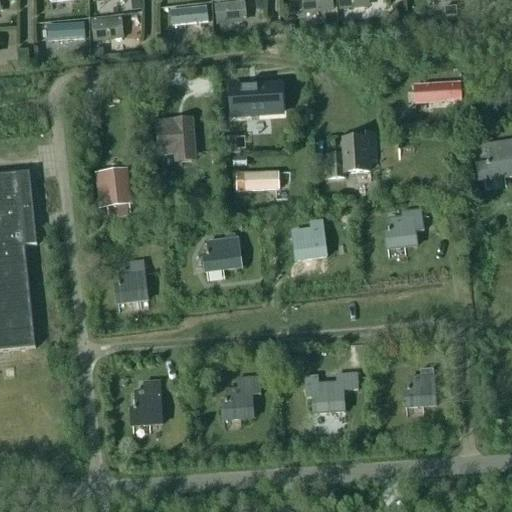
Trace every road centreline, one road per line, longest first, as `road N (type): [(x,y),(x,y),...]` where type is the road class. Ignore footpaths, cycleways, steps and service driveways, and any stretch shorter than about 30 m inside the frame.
road 1 (residential): [(323,115),(326,89),(318,76),(281,58),(74,77),(52,91),(100,488)]
road 2 (unclassified): [(100,488),(511,464)]
